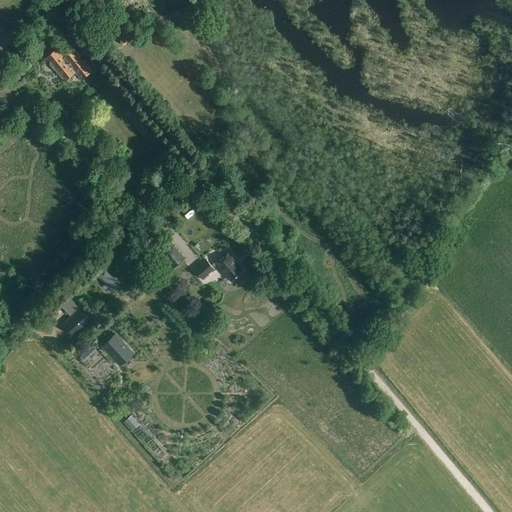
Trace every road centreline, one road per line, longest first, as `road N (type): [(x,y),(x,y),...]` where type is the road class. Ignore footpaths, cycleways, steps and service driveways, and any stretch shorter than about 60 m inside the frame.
road 1 (track): [(486,511),(93,50)]
road 2 (unknown): [(207,181),(187,178),(164,190),(127,226),(109,258)]
